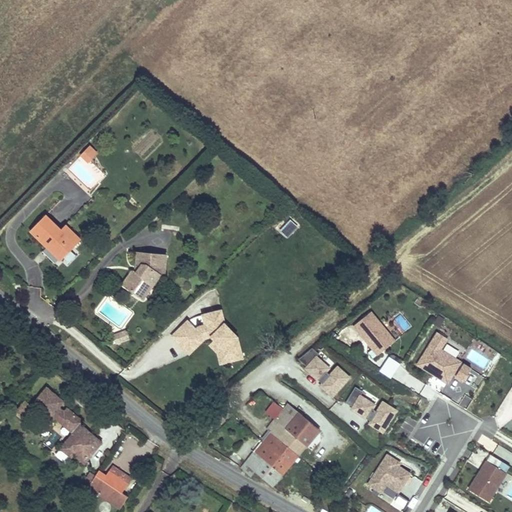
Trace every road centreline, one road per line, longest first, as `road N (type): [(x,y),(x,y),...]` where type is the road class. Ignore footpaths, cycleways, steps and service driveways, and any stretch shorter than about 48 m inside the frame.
road 1 (tertiary): [(292,511),(178,445),(0,298)]
road 2 (unknown): [(178,445),(267,377),(329,402)]
road 3 (unknown): [(39,331),(38,288),(17,248),(17,228),(59,180)]
